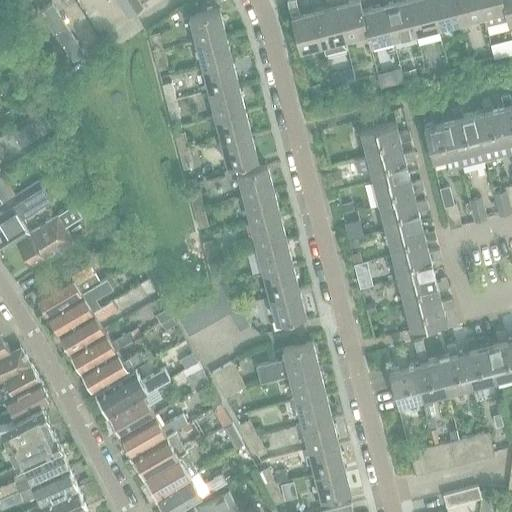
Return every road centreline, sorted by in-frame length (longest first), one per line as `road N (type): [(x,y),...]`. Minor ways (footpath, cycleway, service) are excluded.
road 1 (residential): [(257,0),(273,36),(393,511)]
road 2 (residential): [(132,511),(0,290)]
road 3 (residential): [(511,226),(452,240),(468,305)]
